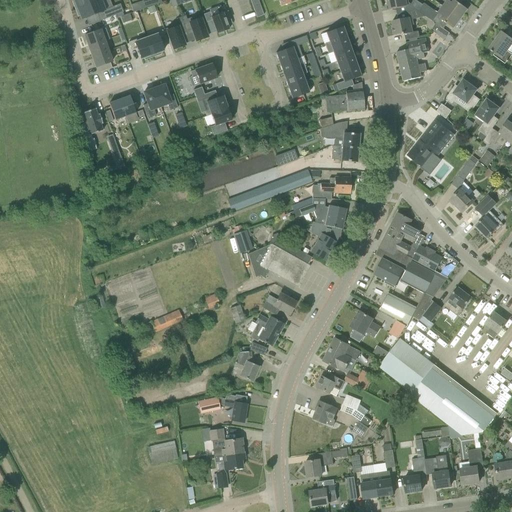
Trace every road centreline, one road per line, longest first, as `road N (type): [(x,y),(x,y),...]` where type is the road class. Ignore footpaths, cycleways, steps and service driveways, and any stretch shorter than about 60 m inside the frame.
road 1 (secondary): [(280,492),(278,431),(292,376),(360,255),(383,181)]
road 2 (residential): [(217,45),(88,91),(60,0)]
road 3 (residential): [(259,36),(281,105),(242,118),(217,45)]
road 4 (residential): [(511,291),(383,181)]
